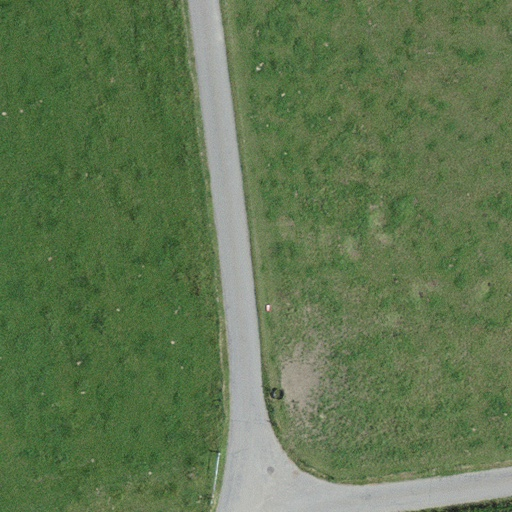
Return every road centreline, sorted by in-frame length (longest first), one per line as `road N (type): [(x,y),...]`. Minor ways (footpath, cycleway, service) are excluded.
road 1 (unclassified): [(236,511),(245,389),(198,0)]
road 2 (unclassified): [(511,478),(271,511)]
